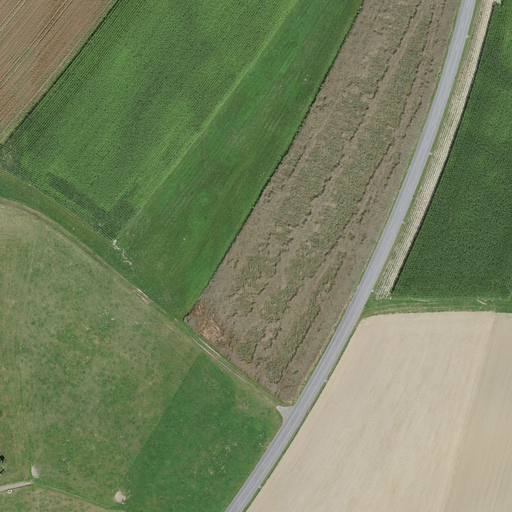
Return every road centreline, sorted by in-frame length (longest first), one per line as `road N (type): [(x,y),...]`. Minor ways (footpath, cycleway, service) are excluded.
road 1 (tertiary): [(229,511),(330,349),(394,218),(467,0)]
road 2 (track): [(0,200),(36,209),(293,412)]
